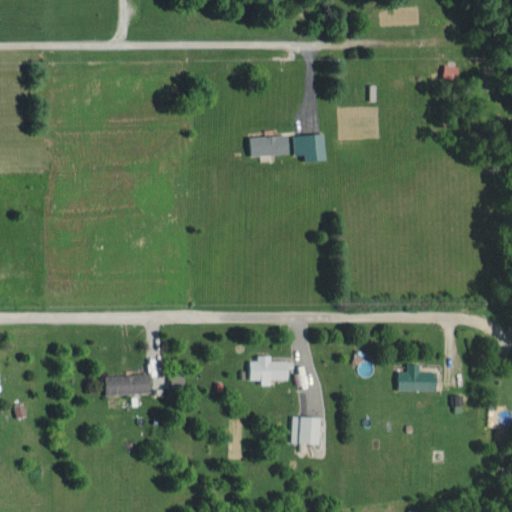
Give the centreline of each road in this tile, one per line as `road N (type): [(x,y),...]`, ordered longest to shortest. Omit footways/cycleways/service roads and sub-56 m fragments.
road 1 (residential): [(0,317),(452,312),(507,337)]
road 2 (residential): [(0,44),(429,41)]
